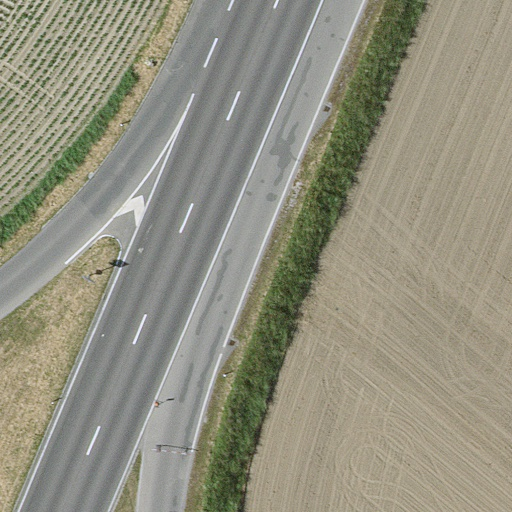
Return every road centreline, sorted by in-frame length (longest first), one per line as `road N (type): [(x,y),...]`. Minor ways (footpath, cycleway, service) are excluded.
road 1 (primary): [(63,511),(212,152)]
road 2 (primary): [(159,511),(212,152)]
road 3 (primary): [(251,59),(0,292)]
